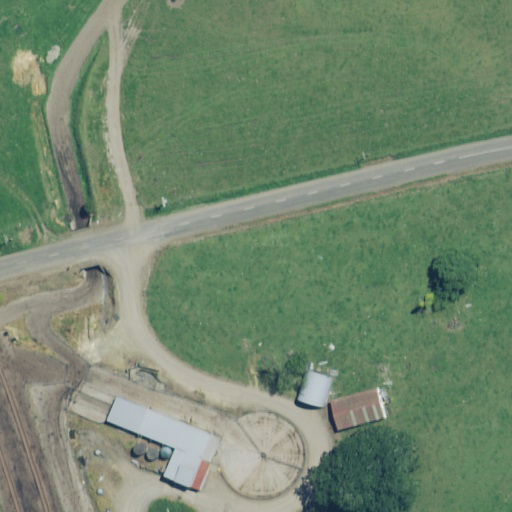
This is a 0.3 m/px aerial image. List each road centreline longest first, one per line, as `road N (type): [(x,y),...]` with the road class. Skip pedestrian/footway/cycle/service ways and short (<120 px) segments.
road 1 (unclassified): [(0,268),(511,147)]
road 2 (track): [(0,317),(29,302),(89,294),(93,268),(65,122),(67,78),(118,0)]
